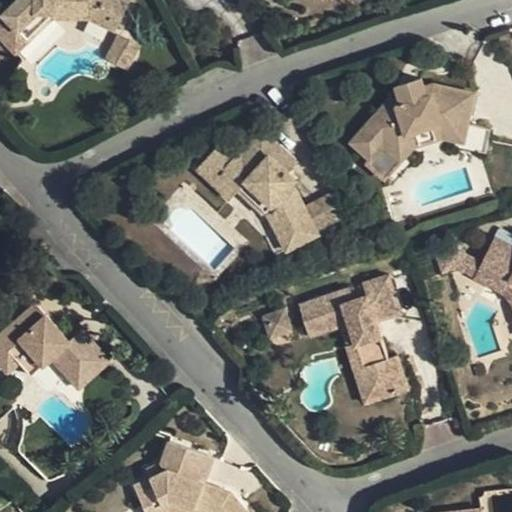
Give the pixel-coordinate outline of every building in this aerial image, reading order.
[(59,14),(95,16),(96,12),(109,10),(121,15),(116,24),(122,27),(136,1),(134,0),(20,0),(0,18),(0,22),(21,47),(59,14)] [(95,16),(116,24),(121,15),(109,10),(96,12),(95,16)] [(107,65),(134,69),(139,39),(111,35),(107,65)] [(353,146),(373,161),(382,147),(395,156),(408,136),(442,127),(468,130),(472,90),(429,85),(428,96),(425,96),(421,78),(395,84),(399,103),(394,103),(386,98),(353,146)] [(466,141),(468,130),(442,127),(408,136),(395,156),(382,147),(373,161),(370,164),(389,180),(413,146),(445,138),(466,141)] [(267,128),(249,147),(265,163),(278,150),(296,169),(302,162),(267,128)] [(199,168),(214,182),(224,173),(239,189),(240,188),(271,220),(288,251),(323,236),(304,195),(294,184),(301,177),(295,170),(296,169),(278,150),(265,163),(249,147),(240,156),(225,141),(199,168)] [(229,198),(239,189),(224,173),(214,182),(229,198)] [(511,242),(500,236),(489,260),(511,271),(511,242)] [(464,265),(470,251),(463,247),(440,255),(446,270),(464,265)] [(482,274),(489,260),(470,251),(464,265),(482,274)] [(511,271),(489,260),(482,274),(508,287),(511,292),(511,271)] [(383,355),(374,332),(361,335),(358,326),(370,322),(396,314),(385,276),(361,284),(364,295),(349,299),(345,288),(297,304),(306,335),(337,327),(338,332),(346,329),(351,343),(360,368),(369,366),(378,397),(403,389),(392,353),(383,355)] [(35,298),(16,315),(25,326),(44,310),(35,298)] [(281,309),(261,316),(264,325),(285,319),(281,309)] [(16,315),(0,327),(0,357),(10,349),(15,357),(29,346),(40,359),(51,350),(68,372),(99,347),(80,325),(65,336),(62,339),(58,335),(62,331),(44,310),(25,326),(16,315)] [(285,319),(264,325),(267,335),(287,329),(285,319)] [(374,332),(370,322),(358,326),(361,335),(374,332)] [(361,402),(378,397),(369,366),(360,368),(351,343),(342,345),(361,402)] [(40,359),(29,346),(15,357),(27,370),(40,359)] [(106,355),(99,347),(68,372),(74,380),(106,355)] [(0,358),(5,364),(15,357),(10,349),(0,357),(0,358)] [(247,511),(228,488),(214,483),(212,488),(199,485),(201,479),(210,454),(166,438),(158,460),(152,463),(157,473),(146,477),(131,484),(141,507),(159,498),(164,511),(247,511)] [(143,468),(146,477),(157,473),(152,463),(143,468)] [(214,483),(201,479),(199,485),(212,488),(214,483)] [(143,511),(164,511),(159,498),(141,507),(143,511)] [(483,511),(483,500),(450,503),(451,511),(483,511)] [(435,511),(451,511),(450,503),(435,505),(435,511)]
